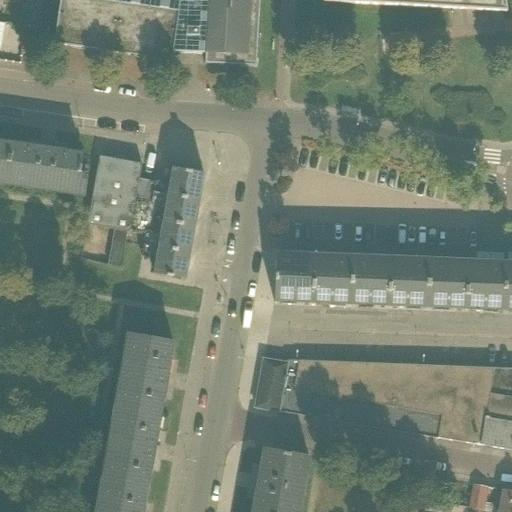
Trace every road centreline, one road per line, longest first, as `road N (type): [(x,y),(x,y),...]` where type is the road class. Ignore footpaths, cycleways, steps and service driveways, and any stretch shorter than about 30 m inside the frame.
road 1 (residential): [(511,471),(212,424)]
road 2 (residential): [(511,332),(230,322)]
road 3 (residential): [(266,122),(0,94)]
road 4 (residential): [(511,174),(266,122)]
road 5 (residential): [(230,322),(266,122)]
